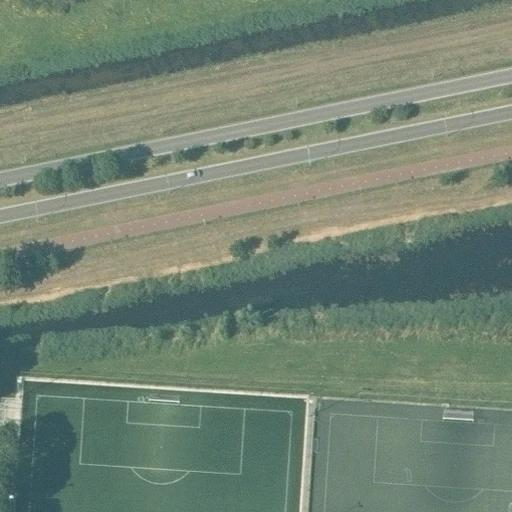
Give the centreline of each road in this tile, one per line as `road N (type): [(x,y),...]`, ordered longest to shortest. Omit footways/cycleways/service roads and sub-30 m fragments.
road 1 (secondary): [(511,75),(0,180)]
road 2 (secondary): [(0,217),(511,114)]
